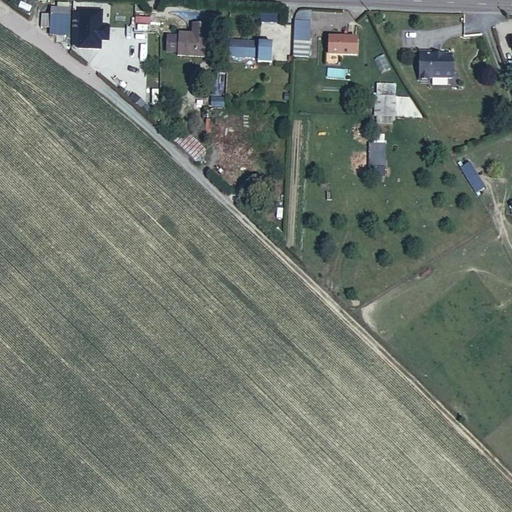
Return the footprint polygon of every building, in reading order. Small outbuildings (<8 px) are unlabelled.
[(69,36),(69,2),(60,2),(60,8),(53,8),(53,17),(41,16),(41,27),(44,30),(54,30),(54,36),(60,36),(69,36)] [(104,8),(80,7),(77,48),(101,49),(102,39),(110,40),(110,23),(103,23),(104,8)] [(302,64),(302,28),(287,28),(286,63),(302,64)] [(198,64),(199,40),(197,40),(198,30),(185,30),(185,40),(167,39),(167,42),(167,59),(167,63),(198,64)] [(145,48),(146,33),(134,32),(133,48),(145,48)] [(68,52),(69,36),(60,36),(60,45),(68,52)] [(167,59),(167,42),(156,42),(156,59),(167,59)] [(353,62),(353,44),(326,44),(326,62),(353,62)] [(254,66),(254,48),(224,47),(223,65),(254,66)] [(450,84),(450,72),(448,72),(448,63),(431,63),(431,60),(414,60),(414,88),(424,88),(425,86),(447,86),(450,84)] [(396,96),(395,110),(402,111),(403,105),(408,105),(409,97),(396,96)] [(389,128),(389,108),(369,108),(368,127),(389,128)] [(203,151),(184,134),(179,140),(198,158),(203,151)] [(384,143),(368,142),(367,175),(383,176),(384,143)] [(460,166),(466,180),(476,176),(471,162),(460,166)]
